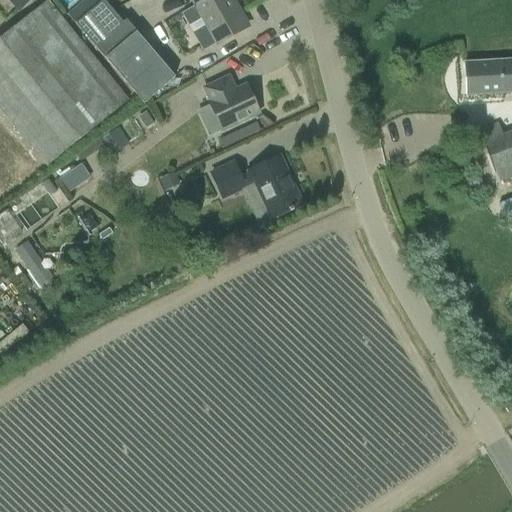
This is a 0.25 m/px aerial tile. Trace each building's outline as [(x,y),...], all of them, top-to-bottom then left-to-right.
[(7,0),(18,11),(30,0),(7,0)] [(229,0),(191,0),(210,34),(202,39),(208,50),(217,45),(217,46),(246,29),(229,0)] [(123,25),(123,24),(103,1),(75,25),(95,49),(123,25)] [(127,102),(47,2),(0,39),(0,109),(46,167),(127,102)] [(95,49),(143,105),(174,79),(126,22),(123,24),(123,25),(95,49)] [(511,62),(484,64),(464,64),(465,96),(485,95),(511,94),(511,62)] [(229,129),(258,115),(246,86),(234,91),(228,78),(203,90),(210,103),(208,104),(213,113),(220,109),(229,129)] [(152,114),(133,126),(143,144),(163,132),(152,114)] [(502,190),(511,185),(511,134),(507,136),(503,123),(479,133),(494,174),(495,173),(502,190)] [(117,129),(102,139),(112,154),(127,144),(117,129)] [(254,186),(270,220),(288,211),(289,213),(293,211),(292,209),(301,205),(293,188),(291,189),(286,180),(288,179),(279,158),(261,167),(249,172),(250,174),(240,179),(233,165),(211,175),(223,201),(254,186)] [(88,179),(79,166),(57,181),(66,194),(88,179)] [(172,174),(158,181),(164,192),(178,186),(172,174)] [(210,180),(194,187),(203,209),(219,202),(210,180)] [(13,215),(0,224),(0,239),(8,251),(28,236),(13,215)] [(27,245),(15,253),(39,287),(51,279),(27,245)] [(0,306),(17,294),(10,285),(0,292),(0,306)]
